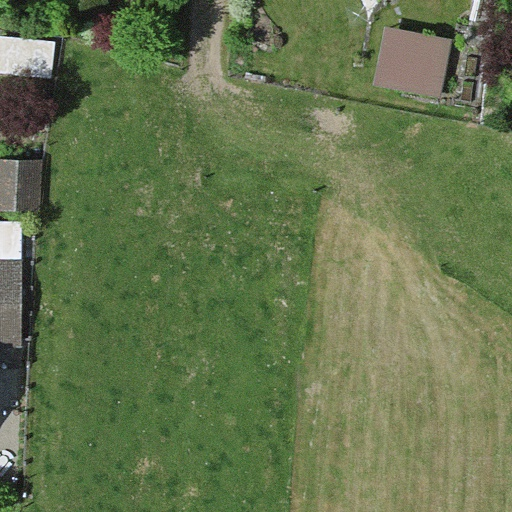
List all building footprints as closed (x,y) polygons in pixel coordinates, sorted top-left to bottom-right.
[(454,45),(387,31),(376,86),(443,100),(454,45)] [(56,42),(0,37),(0,79),(53,83),(56,42)] [(39,162),(0,160),(0,213),(38,215),(39,162)] [(0,262),(27,263),(27,224),(0,223),(0,262)] [(27,263),(0,262),(0,356),(25,357),(27,263)]
